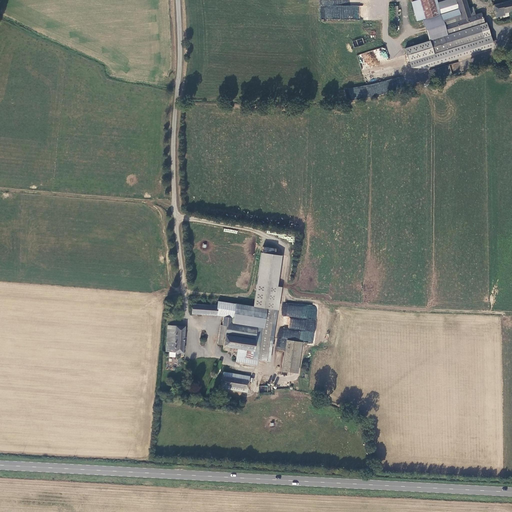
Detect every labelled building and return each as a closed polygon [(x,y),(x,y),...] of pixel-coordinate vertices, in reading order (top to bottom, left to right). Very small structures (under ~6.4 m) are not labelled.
[(360,20),(360,5),(349,4),(349,0),(321,0),(321,18),(360,20)] [(426,18),(420,0),(418,0),(411,2),(417,21),(422,19),(426,18)] [(420,0),(426,18),(438,15),(440,14),(438,3),(437,0),(420,0)] [(462,20),(455,0),(446,0),(438,3),(440,14),(445,25),(462,20)] [(465,0),(455,0),(462,20),(445,25),(448,35),(486,23),(483,13),(475,15),(473,7),(469,8),(465,0)] [(511,0),(502,2),(505,13),(511,11),(511,0)] [(505,16),(505,13),(502,2),(493,5),(496,18),(503,16),(505,16)] [(422,19),(429,41),(448,35),(445,25),(440,14),(438,15),(422,19)] [(495,48),(487,23),(486,23),(448,35),(429,41),(436,60),(412,68),(422,68),(423,71),(449,63),(449,61),(483,50),(483,52),(495,48)] [(436,60),(429,41),(405,48),(411,68),(412,68),(436,60)] [(449,64),(429,71),(432,80),(452,73),(449,64)] [(398,91),(395,79),(369,85),(345,89),(347,101),(372,97),(398,91)] [(279,311),(282,287),(278,286),(282,256),(261,253),(253,307),(267,309),(277,310),(279,311)] [(210,305),(192,304),(191,314),(216,317),(217,316),(223,317),(233,318),(236,304),(218,301),(217,305),(210,304),(210,305)] [(232,323),(257,327),(264,328),(267,309),(253,307),(236,304),(233,318),(232,323)] [(277,310),(267,309),(264,328),(257,327),(256,340),(252,360),(260,361),(270,362),(277,310)] [(222,326),(227,327),(231,323),(232,323),(233,318),(223,317),(222,326)] [(225,335),(256,340),(257,327),(232,323),(231,323),(227,327),(225,335)] [(185,327),(167,325),(166,352),(169,352),(176,353),(183,353),(185,327)] [(252,360),(256,340),(225,335),(227,327),(222,326),(221,325),(218,345),(223,345),(222,350),(233,353),(234,349),(237,349),(247,351),(245,359),(252,360)] [(294,341),(287,340),(282,371),(298,373),(302,342),(294,341)] [(247,351),(237,349),(236,362),(259,366),(260,361),(252,360),(245,359),(247,351)] [(250,376),(223,372),(222,377),(249,381),(250,376)] [(249,381),(222,377),(221,385),(248,390),(249,381)]
